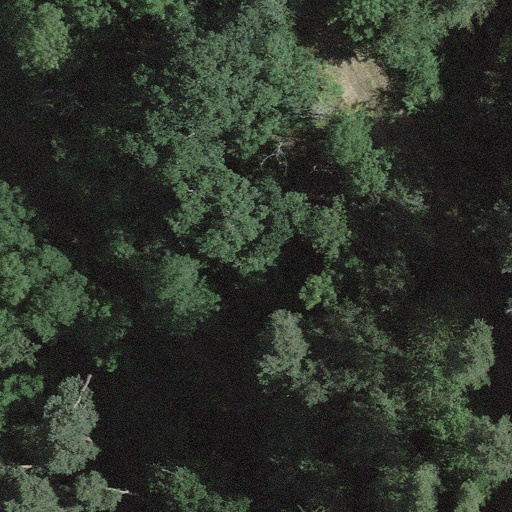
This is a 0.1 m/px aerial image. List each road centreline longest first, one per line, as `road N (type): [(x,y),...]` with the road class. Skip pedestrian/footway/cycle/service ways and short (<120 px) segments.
road 1 (track): [(0,129),(14,160),(65,218),(234,369),(259,416),(277,511)]
road 2 (track): [(511,365),(337,17),(321,0)]
